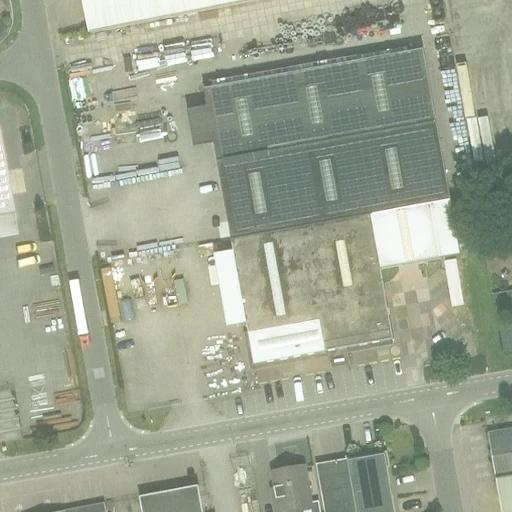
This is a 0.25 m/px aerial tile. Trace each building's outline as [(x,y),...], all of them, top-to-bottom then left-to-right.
[(81,0),(88,35),(147,24),(142,0),(81,0)] [(142,0),(147,24),(269,0),(142,0)] [(476,8),(446,13),(473,164),(511,169),(511,38),(511,36),(495,39),(492,21),(478,23),(476,8)] [(217,164),(254,367),(393,342),(380,271),(440,260),(404,55),(205,90),(208,109),(188,112),(194,148),(213,145),(217,164)] [(0,219),(14,216),(0,134),(0,219)] [(199,366),(201,382),(234,377),(232,362),(199,366)] [(17,388),(20,407),(45,403),(44,393),(32,395),(31,386),(17,388)] [(511,511),(511,430),(489,435),(497,482),(501,511),(511,511)] [(393,511),(384,456),(348,463),(347,461),(316,466),(323,511),(393,511)] [(320,511),(319,505),(312,506),(305,469),(288,471),(285,467),(277,468),(276,474),(272,474),(277,499),(274,499),(276,511),(320,511)] [(202,511),(198,488),(139,499),(141,511),(202,511)]
